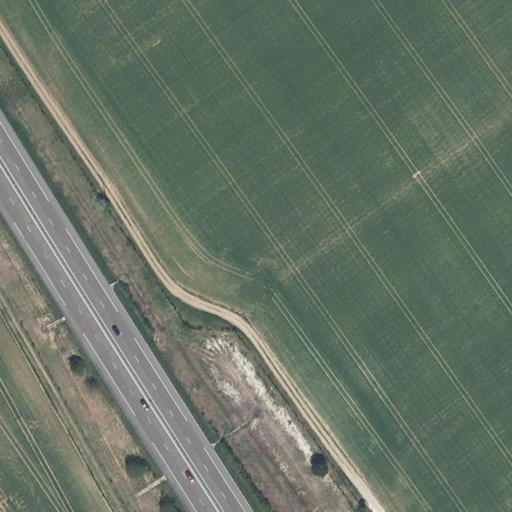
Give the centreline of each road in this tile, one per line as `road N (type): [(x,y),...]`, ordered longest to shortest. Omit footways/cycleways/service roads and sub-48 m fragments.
road 1 (track): [(376,511),(237,318),(171,290),(0,34)]
road 2 (motorway): [(243,511),(0,132)]
road 3 (motorway): [(0,175),(214,511)]
road 4 (track): [(0,296),(119,511)]
